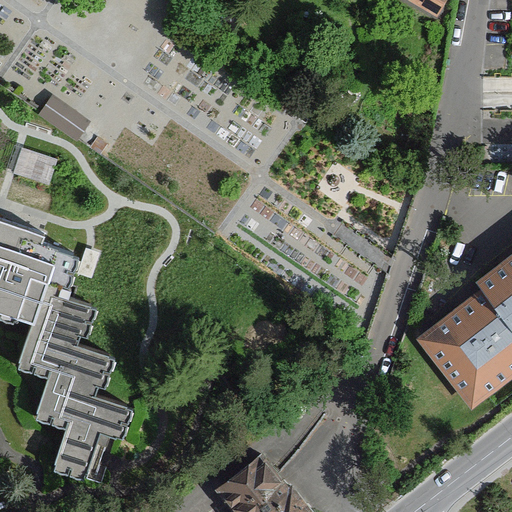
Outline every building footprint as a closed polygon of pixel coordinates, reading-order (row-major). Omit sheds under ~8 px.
[(83,135),(95,112),(52,91),(41,115),(83,135)] [(25,143),(17,169),(53,180),(61,154),(25,143)] [(69,420),(55,461),(87,471),(102,432),(116,437),(128,404),(97,393),(110,352),(79,342),(92,301),(60,291),(75,251),(0,225),(0,307),(33,318),(20,359),(51,369),(38,410),(69,420)] [(511,257),(481,281),(487,288),(511,320),(511,257)] [(511,320),(487,288),(423,337),(474,403),(511,373),(511,320)] [(241,511),(261,511),(290,489),(264,454),(222,487),(241,511)] [(261,511),(312,511),(293,487),(290,489),(261,511)]
